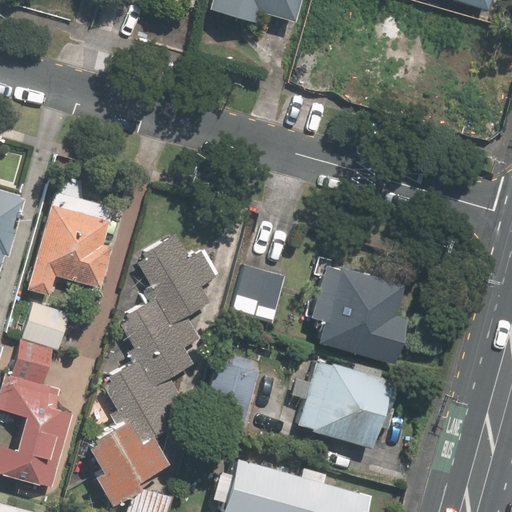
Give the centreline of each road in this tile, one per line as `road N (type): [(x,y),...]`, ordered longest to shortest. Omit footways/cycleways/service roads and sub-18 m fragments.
road 1 (residential): [(0,69),(511,215)]
road 2 (primary): [(511,362),(470,511)]
